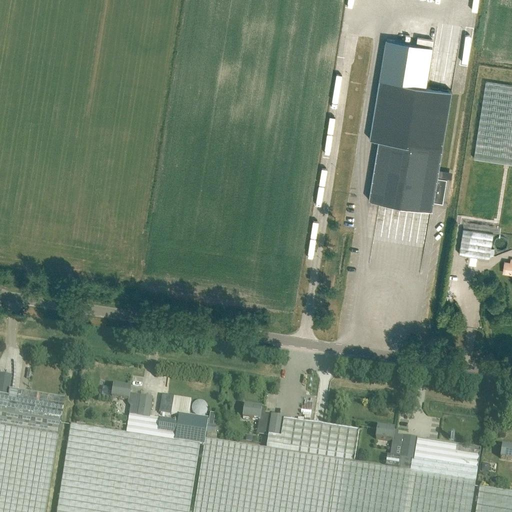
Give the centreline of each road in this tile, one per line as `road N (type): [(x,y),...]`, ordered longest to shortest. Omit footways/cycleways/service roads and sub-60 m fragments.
road 1 (unclassified): [(511,377),(0,296)]
road 2 (unknown): [(387,48),(367,120),(362,353)]
